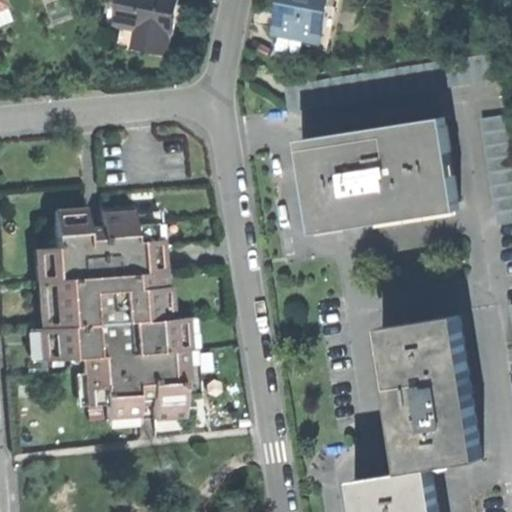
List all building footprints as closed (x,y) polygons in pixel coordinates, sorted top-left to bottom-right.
[(141,28),(176,35),(181,13),(183,0),(125,0),(120,24),(129,26),(141,28)] [(278,32),(324,41),(332,0),(284,0),(284,2),(278,32)] [(0,23),(9,20),(3,5),(0,5),(0,23)] [(125,43),(138,46),(141,28),(129,26),(125,43)] [(173,53),(176,35),(141,28),(138,46),(173,53)] [(291,113),(503,79),(498,52),(286,86),(291,113)] [(484,121),(501,225),(511,223),(511,128),(510,117),(484,121)] [(465,201),(453,124),(305,146),(310,183),(316,223),(465,201)] [(154,418),(186,415),(185,400),(200,399),(196,349),(188,350),(185,319),(161,321),(158,289),(155,240),(161,240),(159,212),(98,216),(99,231),(86,232),(84,217),(52,219),(54,245),(43,246),(49,325),(39,325),(42,359),(84,356),(88,404),(106,403),(107,417),(140,414),(138,398),(153,397),(154,418)] [(362,511),(442,511),(435,468),(486,460),(462,314),(385,326),(398,402),(409,471),(357,480),(362,511)]
